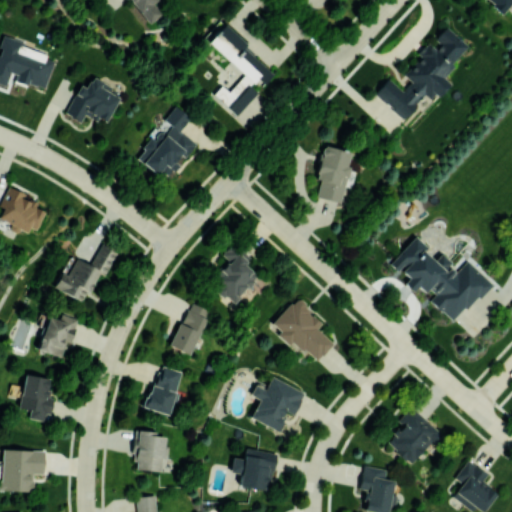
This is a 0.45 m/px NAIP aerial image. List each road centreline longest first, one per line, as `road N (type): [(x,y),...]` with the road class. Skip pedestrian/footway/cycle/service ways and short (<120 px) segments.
road 1 (residential): [(227,183),(511,439)]
road 2 (residential): [(172,246),(112,350),(91,429),(87,511)]
road 3 (residential): [(394,0),(227,183)]
road 4 (residential): [(172,246),(77,175),(0,135)]
road 5 (residential): [(409,345),(334,432),(313,511)]
